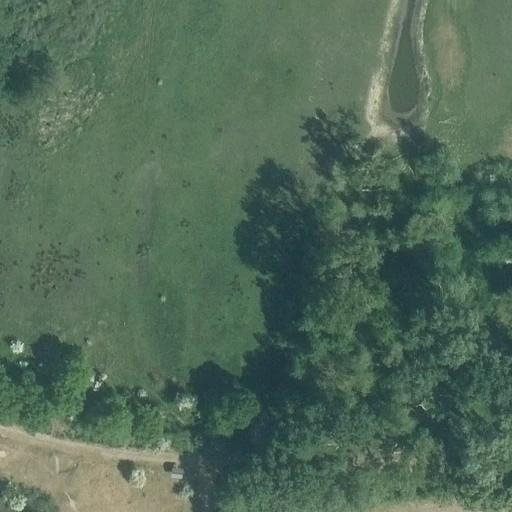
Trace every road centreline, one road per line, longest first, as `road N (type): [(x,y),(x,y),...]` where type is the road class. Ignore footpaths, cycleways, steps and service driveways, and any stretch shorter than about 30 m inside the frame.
road 1 (track): [(209,467),(511,475)]
road 2 (track): [(209,467),(142,464),(0,429)]
